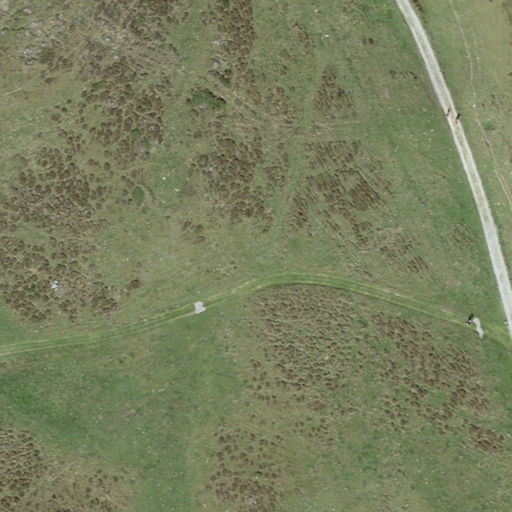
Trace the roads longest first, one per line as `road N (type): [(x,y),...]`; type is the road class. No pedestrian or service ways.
road 1 (track): [(0,358),(181,296),(278,277),(369,289),(511,337)]
road 2 (track): [(511,314),(487,209),(419,17),(404,0)]
